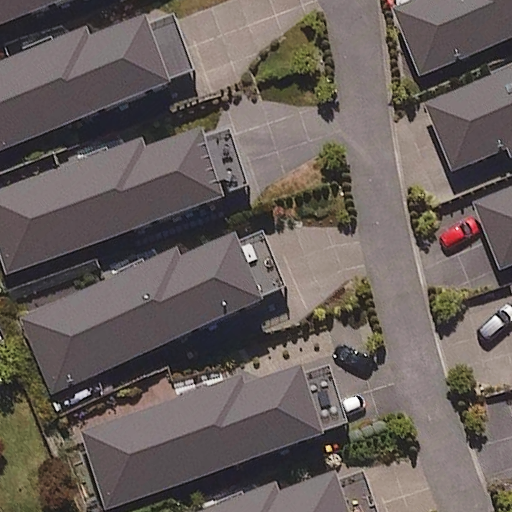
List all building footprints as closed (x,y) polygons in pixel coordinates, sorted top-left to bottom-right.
[(0,0),(0,40),(122,0),(0,0)] [(511,0),(450,0),(511,179),(511,0)] [(162,41),(158,28),(102,47),(99,38),(0,71),(0,160),(206,92),(186,33),(162,41)] [(261,211),(243,141),(150,165),(146,151),(0,190),(0,256),(6,280),(261,211)] [(300,312),(275,240),(192,269),(189,260),(26,318),(55,398),(300,312)] [(218,511),(159,368),(65,407),(108,511),(218,511)]
